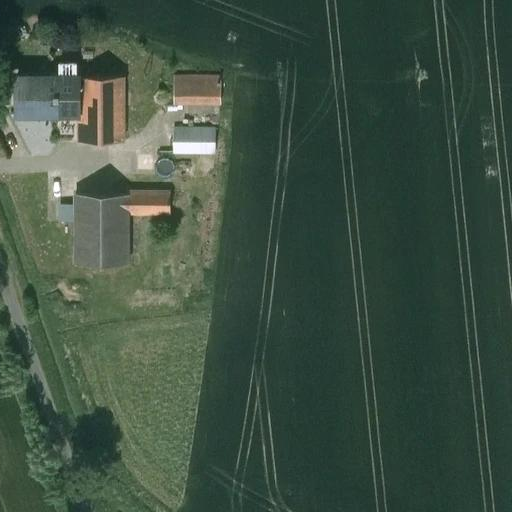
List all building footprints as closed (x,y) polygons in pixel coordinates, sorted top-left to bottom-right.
[(57,77),(37,77),(37,75),(17,75),(17,112),(59,112),(59,110),(79,110),(79,77),(59,77),(59,75),(57,75),(57,77)] [(124,75),(79,75),(79,77),(79,110),(79,139),(123,139),(124,75)] [(220,75),(174,75),(174,102),(219,102),(220,75)] [(171,151),(214,151),(214,125),(172,125),(171,151)] [(169,191),(75,192),(75,261),(128,262),(129,212),(169,212),(169,191)]
